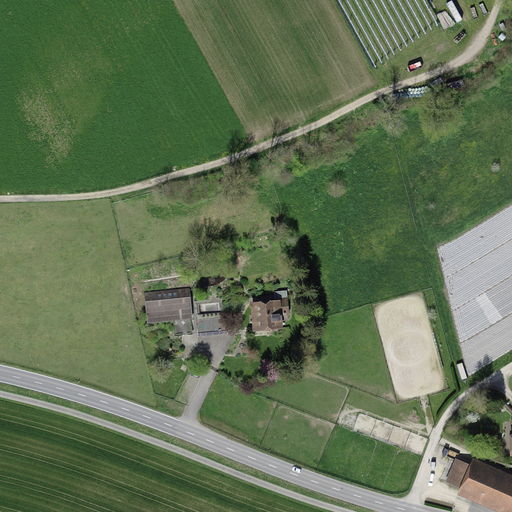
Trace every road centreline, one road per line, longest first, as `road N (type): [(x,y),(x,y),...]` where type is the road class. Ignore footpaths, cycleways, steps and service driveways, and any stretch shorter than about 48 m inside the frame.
road 1 (track): [(0,199),(99,196),(300,134),(476,49),(500,0)]
road 2 (primary): [(411,511),(0,372)]
road 3 (track): [(407,511),(438,425),(461,397),(511,367)]
